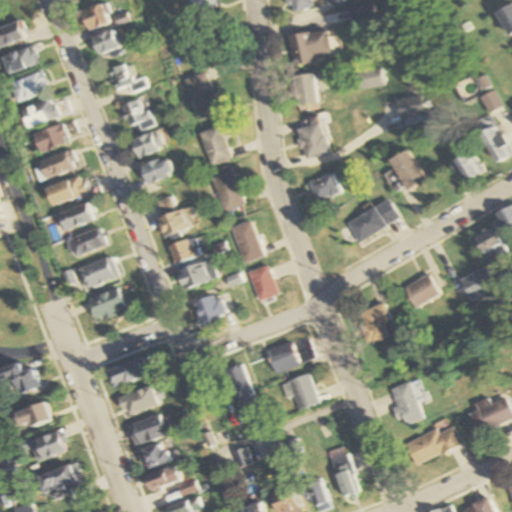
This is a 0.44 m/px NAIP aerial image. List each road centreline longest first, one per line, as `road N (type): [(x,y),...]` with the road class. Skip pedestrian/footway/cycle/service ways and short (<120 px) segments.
road 1 (residential): [(401,511),(277,195),(256,0)]
road 2 (residential): [(185,359),(47,0)]
road 3 (residential): [(511,186),(320,300)]
road 4 (residential): [(73,362),(0,157)]
road 5 (residential): [(132,511),(73,362)]
road 6 (residential): [(322,306),(185,359)]
road 7 (residential): [(511,457),(401,511)]
